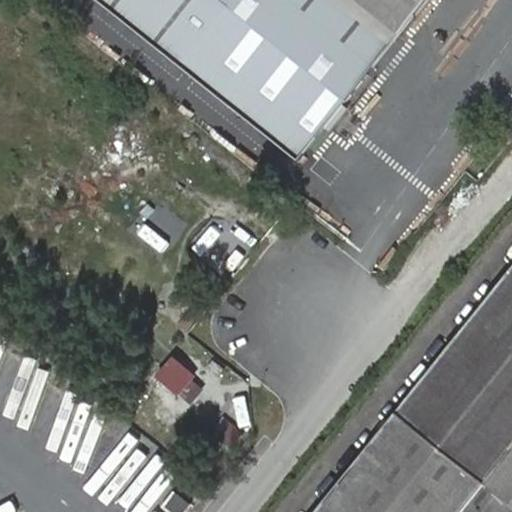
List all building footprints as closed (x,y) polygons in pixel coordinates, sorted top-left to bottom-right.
[(391,47),(428,0),(95,0),(300,161),(391,47)] [(511,511),(511,270),(317,511),(511,511)] [(171,356),(152,377),(175,397),(193,377),(171,356)] [(224,420),(211,444),(227,453),(241,429),(224,420)] [(176,490),(163,505),(171,511),(185,511),(193,503),(176,490)]
